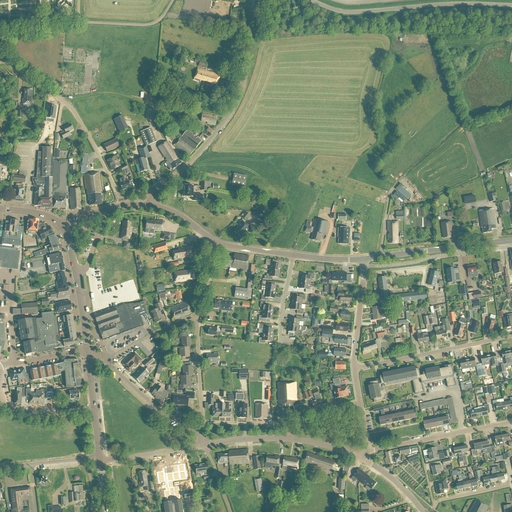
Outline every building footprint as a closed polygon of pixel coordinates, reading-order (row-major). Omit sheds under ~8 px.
[(212,84),(214,84),(216,85),(219,78),(217,77),(217,75),(214,74),(213,74),(213,73),(198,69),(194,80),(200,82),(201,81),(204,82),(203,83),(212,86),(212,84)] [(25,105),(25,109),(32,109),(32,90),(24,90),(24,100),(22,100),(22,105),(25,105)] [(47,108),(46,120),(51,120),(51,124),(54,124),(54,120),(55,108),(47,108)] [(217,117),(202,114),(201,121),(207,123),(207,124),(215,126),(217,117)] [(128,129),(122,116),(113,120),(119,133),(128,129)] [(73,130),(70,124),(63,128),(65,132),(60,134),(63,139),(70,136),(69,132),(73,130)] [(140,132),(146,146),(156,142),(151,128),(140,132)] [(175,134),(181,139),(195,150),(201,141),(197,138),(195,139),(193,137),(194,136),(188,131),(186,132),(184,135),(182,133),(180,135),(177,132),(175,134)] [(119,146),(116,140),(104,145),(107,152),(119,146)] [(194,150),(180,140),(174,148),(177,149),(176,150),(182,154),(183,152),(189,157),(194,150)] [(157,148),(159,151),(163,158),(165,157),(166,160),(165,161),(168,166),(167,166),(169,169),(171,168),(173,170),(181,164),(166,142),(157,148)] [(48,208),(52,208),(52,198),(52,193),(52,177),(56,178),(56,173),(52,173),(52,162),(51,159),(51,158),(51,155),(50,155),(50,148),(50,147),(49,147),(49,148),(44,148),(44,146),(43,146),(42,148),(42,153),(38,152),(36,179),(32,179),(34,179),(34,180),(35,182),(36,182),(34,206),(41,206),(40,208),(41,208),(44,208),(45,208),(48,208)] [(149,158),(146,146),(138,149),(141,157),(137,158),(137,160),(135,161),(136,165),(137,165),(140,173),(148,170),(146,164),(147,164),(145,159),(149,158)] [(112,171),(120,166),(118,163),(116,160),(117,160),(115,157),(107,161),(112,171)] [(53,162),(53,158),(51,158),(51,159),(52,162),(52,173),(56,173),(56,178),(52,177),(52,193),(53,193),(52,198),(52,208),(66,208),(65,199),(68,198),(68,193),(65,193),(67,162),(54,161),(54,162),(53,162)] [(100,173),(84,176),(86,190),(87,190),(87,195),(88,195),(90,206),(102,204),(100,194),(101,194),(101,192),(102,192),(100,173)] [(25,177),(13,175),(13,182),(25,183),(25,177)] [(244,188),(247,177),(235,175),(232,186),(244,188)] [(119,179),(120,184),(122,190),(131,187),(128,180),(125,181),(124,177),(119,179)] [(201,181),(201,191),(207,191),(207,188),(209,187),(209,183),(207,183),(207,182),(201,181)] [(14,198),(15,199),(21,200),(22,199),(23,196),(24,188),(22,188),(23,185),(16,184),(16,187),(14,187),(14,190),(13,195),(14,195),(14,198)] [(396,189),(407,199),(411,195),(402,187),(403,186),(401,184),(396,189)] [(193,195),(193,193),(193,190),(193,186),(184,186),(184,197),(193,198),(193,201),(202,201),(203,195),(193,195)] [(81,210),(80,188),(69,189),(70,205),(71,206),(71,211),(81,210)] [(397,191),(392,197),(397,201),(398,200),(400,201),(403,197),(397,191)] [(496,229),(494,210),(480,212),(482,228),(483,228),(484,234),(493,233),(492,229),(496,229)] [(245,212),(241,217),(246,221),(250,216),(245,212)] [(37,235),(37,233),(38,223),(38,221),(28,219),(27,225),(26,232),(27,232),(27,234),(37,235)] [(330,223),(316,219),(314,228),(306,226),(305,232),(311,233),(311,232),(313,233),(314,233),(312,240),(321,243),(323,235),(326,236),(330,223)] [(18,246),(19,246),(21,229),(20,229),(18,229),(19,224),(19,221),(10,220),(10,223),(6,222),(4,239),(3,244),(7,244),(7,245),(8,245),(8,244),(9,244),(12,245),(11,245),(12,245),(16,245),(16,246),(16,245),(18,246)] [(164,222),(151,221),(151,222),(146,222),(145,230),(163,232),(164,222)] [(250,228),(241,221),(238,226),(234,232),(241,238),(245,233),(246,234),(250,228)] [(131,222),(123,222),(121,239),(130,240),(132,227),(130,227),(131,222)] [(399,244),(398,222),(388,222),(388,232),(389,232),(389,235),(388,235),(388,241),(390,241),(390,244),(399,244)] [(453,231),(451,222),(442,224),(443,235),(444,235),(445,239),(452,238),(451,232),(453,231)] [(37,233),(39,232),(47,228),(45,224),(38,223),(37,233)] [(47,228),(39,232),(42,240),(46,239),(45,237),(52,234),(49,227),(47,228)] [(351,229),(339,228),(339,238),(340,238),(340,245),(349,245),(349,238),(350,238),(351,229)] [(50,254),(61,251),(61,250),(61,249),(61,248),(61,247),(61,246),(60,245),(59,245),(58,244),(55,235),(47,238),(50,246),(45,248),(45,249),(34,253),(35,258),(50,254)] [(149,248),(150,251),(153,250),(154,253),(167,250),(165,243),(149,248)] [(193,257),(191,247),(184,249),(184,248),(178,249),(178,251),(172,252),(174,261),(180,260),(182,260),(182,259),(193,257)] [(0,268),(4,268),(4,269),(5,269),(5,268),(9,269),(13,269),(13,270),(13,269),(17,270),(20,252),(11,251),(7,251),(7,250),(7,251),(3,250),(0,249),(0,268)] [(63,264),(61,253),(48,256),(46,257),(46,259),(47,261),(48,266),(53,265),(63,264)] [(248,256),(235,254),(233,258),(224,257),(222,266),(224,266),(224,267),(230,268),(229,275),(236,276),(236,272),(236,269),(246,271),(248,256)] [(270,266),(270,270),(280,272),(280,265),(274,264),(274,261),(266,260),(266,263),(268,264),(267,266),(270,266)] [(503,273),(504,277),(508,277),(507,269),(503,270),(502,262),(494,264),(496,274),(503,273)] [(65,271),(63,264),(53,265),(48,266),(49,274),(65,271)] [(476,272),(475,266),(467,267),(468,273),(468,277),(469,277),(469,278),(479,277),(478,271),(476,272)] [(454,271),(454,268),(453,268),(453,269),(446,270),(446,269),(448,284),(448,283),(460,282),(461,282),(459,269),(459,270),(454,271)] [(280,272),(270,270),(269,275),(266,274),(266,276),(264,276),(264,279),(272,280),(272,277),(279,278),(280,272)] [(188,272),(188,271),(175,272),(176,282),(185,281),(185,279),(194,278),(193,271),(188,272)] [(432,271),(430,278),(437,280),(439,273),(432,271)] [(65,278),(64,272),(58,273),(56,274),(58,282),(56,282),(57,289),(68,287),(68,285),(67,285),(66,282),(67,282),(66,278),(65,278)] [(301,276),(301,282),(311,284),(311,279),(314,280),(315,274),(308,273),(308,277),(301,276)] [(347,273),(342,273),(342,274),(332,274),(332,281),(347,281),(346,285),(350,285),(350,278),(347,278),(347,273)] [(379,278),(379,285),(387,284),(386,277),(379,278)] [(437,280),(430,278),(428,285),(435,287),(437,280)] [(261,291),(265,291),(275,292),(276,286),(269,285),(270,282),(262,281),(261,291)] [(311,284),(301,282),(300,289),(306,290),(306,293),(312,294),(313,288),(310,288),(311,284)] [(253,283),(248,283),(247,290),(235,288),(234,298),(251,300),(253,283)] [(164,284),(156,286),(156,290),(157,292),(165,291),(164,284)] [(379,285),(380,292),(388,292),(387,284),(379,285)] [(337,302),(339,302),(351,302),(352,296),(344,296),(344,288),(338,287),(337,302)] [(69,296),(68,288),(56,290),(57,292),(47,294),(48,299),(57,297),(58,299),(59,299),(59,298),(65,298),(65,297),(69,296)] [(275,292),(265,291),(264,296),(262,295),(261,300),(267,301),(268,298),(274,299),(275,292)] [(159,294),(160,302),(166,301),(165,295),(167,295),(167,292),(164,293),(159,294)] [(388,292),(380,292),(381,300),(388,299),(388,292)] [(419,293),(420,300),(427,299),(426,292),(419,293)] [(419,293),(412,294),(413,301),(420,300),(419,293)] [(405,302),(413,301),(412,294),(405,295),(405,302)] [(293,297),(292,303),(302,305),(302,300),(305,301),(306,295),(300,295),(299,298),(293,297)] [(405,302),(405,295),(397,295),(398,303),(405,302)] [(233,302),(222,301),(222,302),(215,301),(214,309),(221,309),(221,310),(231,312),(233,302)] [(72,310),(70,302),(66,302),(55,303),(57,313),(67,312),(67,311),(72,310)] [(115,308),(94,315),(97,323),(96,323),(99,329),(132,319),(140,316),(147,314),(144,302),(139,303),(124,305),(115,308)] [(187,302),(178,305),(183,317),(191,314),(187,302)] [(263,308),(262,312),(272,313),(273,307),(267,306),(267,303),(261,302),(260,307),(263,308)] [(38,313),(37,303),(21,305),(21,304),(21,305),(22,314),(38,313)] [(163,310),(160,303),(155,305),(156,310),(151,312),(155,323),(163,320),(160,311),(163,310)] [(302,305),(292,303),(291,310),(298,311),(297,314),(303,315),(304,309),(305,309),(305,305),(302,305)] [(183,317),(178,305),(170,308),(174,320),(183,317)] [(372,308),(373,314),(385,313),(384,312),(381,312),(381,308),(384,308),(384,306),(380,306),(380,307),(372,308)] [(349,312),(341,311),(341,319),(350,320),(350,314),(349,313),(349,312)] [(272,313),(262,312),(262,316),(259,316),(258,321),(264,322),(265,319),(271,320),(272,313)] [(41,314),(42,319),(43,328),(36,329),(38,343),(35,343),(37,353),(52,351),(54,349),(64,347),(77,345),(76,339),(69,340),(68,340),(60,341),(60,338),(58,337),(56,316),(53,316),(53,313),(41,314)] [(398,321),(399,324),(410,323),(409,313),(406,313),(407,320),(398,321)] [(132,319),(99,329),(103,340),(106,339),(136,328),(143,326),(140,316),(132,319)] [(290,319),(289,325),(299,326),(300,322),(302,322),(303,317),(297,316),(296,319),(290,319)] [(31,354),(37,353),(35,343),(38,343),(36,329),(43,328),(42,319),(35,319),(35,318),(18,321),(19,331),(20,331),(21,341),(25,340),(26,343),(23,343),(25,355),(31,354)] [(496,320),(488,318),(486,323),(488,323),(486,330),(492,331),(496,320)] [(443,326),(440,327),(442,338),(448,337),(446,330),(450,329),(448,319),(442,320),(443,326)] [(454,335),(455,335),(461,337),(464,327),(465,327),(466,324),(466,321),(463,320),(459,322),(460,323),(460,325),(457,324),(455,328),(456,329),(455,331),(456,331),(456,332),(455,332),(454,335)] [(480,323),(472,321),(471,326),(473,326),(471,333),(477,334),(480,323)] [(349,325),(337,323),(336,331),(347,332),(347,331),(349,331),(349,325)] [(263,330),(262,334),(272,336),(273,329),(267,328),(267,325),(259,324),(259,329),(263,330)] [(306,327),(299,326),(289,325),(288,332),(295,333),(294,336),(302,337),(303,331),(304,331),(306,330),(306,327)] [(385,336),(384,329),(387,329),(387,326),(384,327),(383,326),(374,328),(376,340),(381,339),(381,336),(385,336)] [(235,328),(233,328),(217,327),(217,329),(208,328),(207,335),(216,336),(216,332),(233,334),(233,331),(235,331),(235,328)] [(272,336),(262,334),(262,339),(259,338),(258,344),(265,344),(265,341),(272,342),(272,336)] [(182,339),(182,348),(189,348),(191,348),(191,338),(185,338),(185,335),(179,336),(179,339),(182,339)] [(347,345),(348,338),(346,338),(346,337),(335,336),(335,343),(347,345)] [(361,346),(364,355),(371,353),(371,351),(377,349),(375,341),(366,344),(366,345),(361,346)] [(189,348),(182,348),(177,348),(180,348),(180,357),(178,357),(178,361),(184,361),(184,357),(189,357),(189,348)] [(346,350),(337,349),(336,356),(344,357),(344,356),(346,356),(346,350)] [(504,364),(501,365),(503,372),(506,372),(505,369),(508,368),(507,364),(511,363),(511,360),(509,352),(502,353),(504,364)] [(219,363),(218,353),(214,353),(214,355),(207,355),(207,362),(209,362),(209,364),(219,363)] [(142,361),(135,354),(123,365),(126,368),(127,369),(127,370),(128,372),(129,372),(130,372),(133,369),(134,369),(135,368),(135,367),(142,361)] [(491,367),(498,365),(496,354),(488,356),(489,362),(490,364),(491,367)] [(489,362),(488,356),(481,358),(482,365),(490,364),(489,362)] [(154,361),(151,357),(143,364),(146,367),(154,361)] [(475,359),(467,360),(468,366),(469,368),(476,367),(475,359)] [(77,360),(64,361),(64,365),(30,372),(32,382),(61,376),(60,372),(65,371),(66,388),(81,387),(79,366),(79,361),(78,360),(77,360)] [(466,366),(468,366),(467,360),(460,362),(461,370),(466,369),(466,366)] [(160,361),(156,374),(160,375),(162,369),(164,369),(164,367),(171,367),(171,362),(160,361)] [(183,367),(183,376),(190,376),(193,376),(192,366),(187,367),(187,363),(180,364),(181,367),(183,367)] [(386,374),(386,375),(380,377),(381,381),(375,382),(375,380),(370,381),(371,383),(370,383),(371,389),(370,389),(371,397),(373,397),(374,403),(385,400),(385,397),(387,397),(385,386),(412,381),(415,394),(424,392),(422,384),(446,379),(448,387),(456,386),(452,365),(448,366),(448,368),(437,370),(436,368),(428,370),(429,372),(423,373),(423,375),(420,376),(419,369),(413,370),(412,368),(386,374)] [(149,374),(143,368),(134,378),(139,382),(143,378),(144,378),(145,376),(146,377),(149,374)] [(20,371),(16,371),(18,380),(24,379),(25,384),(29,383),(28,376),(25,377),(24,369),(19,370),(20,371)] [(18,380),(16,371),(14,372),(13,371),(9,372),(11,380),(8,380),(9,387),(14,386),(13,381),(18,380)] [(458,372),(462,391),(466,390),(466,389),(472,387),(472,384),(463,385),(462,377),(461,371),(458,372)] [(190,376),(183,376),(181,376),(181,386),(179,386),(179,389),(185,389),(185,386),(191,386),(190,376)] [(341,388),(339,379),(333,380),(334,383),(335,383),(335,384),(330,385),(331,391),(334,391),(334,394),(335,394),(336,399),(337,399),(338,399),(340,399),(340,398),(343,398),(343,397),(348,396),(347,387),(341,388)] [(279,407),(293,407),(297,405),(296,383),(278,383),(279,407)] [(156,398),(163,389),(158,386),(151,393),(156,397),(156,398)] [(17,388),(16,393),(14,393),(13,404),(17,404),(17,405),(18,405),(19,405),(20,404),(21,404),(21,398),(24,398),(24,396),(24,388),(17,388)] [(33,403),(36,403),(36,394),(31,394),(31,389),(26,389),(26,396),(26,398),(29,398),(29,404),(33,404),(33,403)] [(61,397),(70,397),(70,399),(76,399),(76,400),(77,400),(78,400),(79,400),(79,399),(78,391),(70,392),(70,389),(56,390),(57,399),(61,398),(61,397)] [(163,389),(156,398),(161,402),(166,396),(168,393),(163,389)] [(36,391),(36,394),(36,403),(39,403),(39,404),(44,404),(44,398),(46,398),(46,396),(47,390),(42,390),(41,390),(41,392),(36,391)] [(313,392),(316,401),(312,403),(314,409),(323,406),(320,399),(320,400),(318,395),(319,395),(318,391),(313,392)] [(194,393),(187,393),(186,397),(173,396),(172,404),(187,406),(188,399),(193,399),(194,393)] [(247,405),(242,405),(242,401),(243,401),(243,394),(236,394),(235,400),(238,400),(238,404),(237,404),(237,413),(238,413),(238,418),(246,418),(247,405)] [(212,417),(218,417),(219,410),(217,409),(218,404),(214,404),(214,395),(209,395),(208,405),(213,405),(213,409),(212,409),(212,412),(213,412),(212,417)] [(505,410),(504,403),(497,404),(497,401),(493,402),(494,410),(497,410),(497,411),(505,410)] [(297,417),(303,415),(309,413),(306,402),(297,405),(293,407),(297,417)] [(256,404),(256,412),(256,419),(268,419),(268,405),(256,404)] [(486,409),(479,410),(480,417),(488,415),(488,414),(490,413),(489,405),(485,405),(486,409)] [(384,409),(383,407),(374,409),(375,412),(381,410),(382,417),(379,418),(381,426),(387,424),(385,417),(384,409)] [(409,411),(411,419),(417,418),(416,414),(419,413),(418,408),(415,409),(416,410),(409,411)] [(480,417),(479,410),(472,411),(471,408),(468,409),(469,417),(471,417),(472,418),(480,417)] [(435,417),(437,427),(443,426),(442,418),(436,419),(435,417)] [(509,435),(502,436),(504,444),(509,443),(510,447),(511,446),(511,439),(510,440),(509,435)] [(495,447),(504,445),(504,444),(502,436),(495,438),(496,443),(494,443),(495,447)] [(489,442),(481,443),(483,449),(488,448),(489,453),(494,452),(493,446),(490,447),(489,442)] [(483,449),(481,443),(474,445),(475,450),(472,450),(473,457),(478,456),(477,450),(483,449)] [(463,462),(464,462),(466,461),(467,461),(465,453),(469,452),(467,446),(460,448),(463,462)] [(437,453),(436,448),(428,450),(430,460),(440,458),(441,460),(445,459),(443,452),(437,453)] [(460,462),(463,462),(460,448),(453,449),(455,455),(459,454),(460,462)] [(248,450),(238,451),(239,464),(249,464),(248,450)] [(229,454),(230,463),(230,465),(239,464),(238,451),(230,451),(229,454)] [(395,463),(395,462),(396,462),(402,461),(400,455),(395,456),(394,451),(386,453),(387,458),(385,459),(386,465),(395,463)] [(317,456),(307,453),(304,462),(305,462),(315,465),(315,466),(333,472),(336,462),(337,462),(329,459),(328,461),(325,460),(326,458),(317,455),(317,456)] [(230,463),(229,454),(218,455),(219,463),(230,463)] [(417,454),(408,458),(410,463),(419,460),(417,454)] [(280,457),(275,456),(275,458),(267,457),(266,465),(272,466),(273,465),(279,466),(280,457)] [(291,459),(285,457),(283,466),(287,466),(287,467),(298,470),(300,460),(296,459),(291,458),(291,459)] [(342,471),(348,473),(351,466),(345,464),(342,471)] [(184,465),(163,467),(163,472),(157,472),(159,484),(163,483),(165,500),(181,498),(179,487),(173,488),(172,480),(186,478),(184,465)] [(206,473),(205,465),(195,466),(196,474),(203,473),(204,476),(203,476),(204,480),(210,479),(209,475),(206,476),(206,473)] [(442,470),(441,465),(432,467),(434,476),(441,474),(440,470),(442,470)] [(493,476),(490,477),(491,483),(498,481),(495,467),(495,466),(492,467),(492,468),(493,472),(491,472),(493,476)] [(495,467),(498,481),(505,480),(504,474),(500,475),(498,467),(495,467)] [(355,482),(357,480),(360,483),(366,474),(359,469),(353,477),(351,479),(355,482)] [(140,492),(145,491),(153,489),(151,482),(148,483),(147,478),(146,478),(145,471),(138,473),(140,481),(138,481),(140,492)] [(457,490),(464,489),(463,483),(462,480),(461,475),(461,472),(458,473),(459,481),(458,481),(459,484),(456,484),(457,490)] [(490,477),(489,472),(485,473),(487,478),(483,479),(484,484),(491,483),(490,477)] [(366,474),(360,483),(364,486),(365,485),(372,490),(376,483),(370,478),(370,477),(366,474)] [(470,481),(471,487),(478,486),(477,480),(473,481),(472,474),(468,475),(470,481)] [(263,479),(255,480),(257,492),(264,491),(263,479)] [(448,489),(446,479),(439,481),(440,485),(436,485),(438,495),(444,493),(443,490),(448,489)] [(83,492),(82,486),(74,487),(74,493),(69,493),(70,502),(74,502),(75,502),(85,501),(84,492),(83,492)] [(31,488),(18,489),(21,511),(29,511),(29,509),(23,510),(21,497),(32,496),(31,488)] [(12,511),(11,511),(21,511),(18,489),(10,490),(13,511),(12,511)] [(182,511),(181,500),(163,503),(164,511),(182,511)] [(486,511),(489,507),(477,501),(475,500),(468,511),(486,511)]
